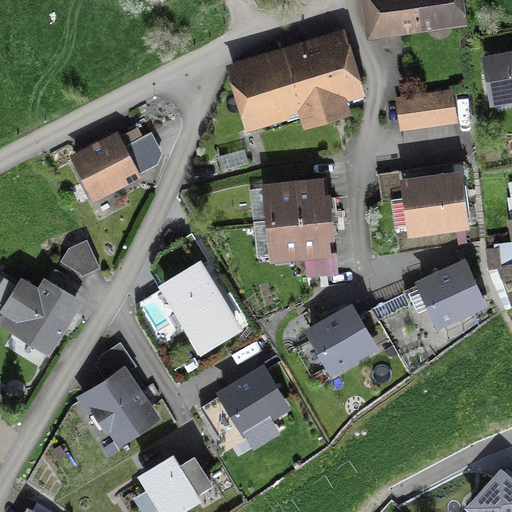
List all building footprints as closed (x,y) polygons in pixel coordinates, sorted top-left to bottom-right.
[(465,0),(369,0),(374,33),(468,20),(465,0)] [(352,37),(234,71),(252,130),(304,115),(308,129),(355,115),(352,104),(370,98),(352,37)] [(511,58),(493,62),(500,103),(511,101),(511,58)] [(453,97),(400,103),(404,132),(456,125),(453,97)] [(121,139),(72,164),(92,203),(141,179),(121,139)] [(244,150),(219,156),(222,169),(247,163),(244,150)] [(457,182),(407,187),(411,230),(462,225),(457,182)] [(334,186),(277,190),(279,223),(337,219),(334,186)] [(337,219),(279,223),(281,257),(339,253),(337,219)] [(92,243),(72,252),(64,265),(86,278),(101,270),(92,243)] [(470,305),(454,268),(404,290),(420,327),(470,305)] [(511,269),(503,272),(511,307),(511,269)] [(216,368),(260,344),(224,277),(180,301),(216,368)] [(19,340),(45,357),(80,303),(53,286),(46,296),(31,286),(12,313),(29,324),(19,340)] [(355,314),(310,340),(330,374),(375,348),(355,314)] [(166,417),(138,364),(89,390),(96,402),(105,397),(127,438),(166,417)] [(237,445),(285,418),(262,378),(215,405),(237,445)] [(188,472),(180,458),(141,480),(158,511),(191,511),(206,504),(203,499),(188,472)] [(202,465),(188,472),(203,499),(217,491),(202,465)] [(511,511),(511,481),(501,471),(467,508),(471,511),(511,511)]
